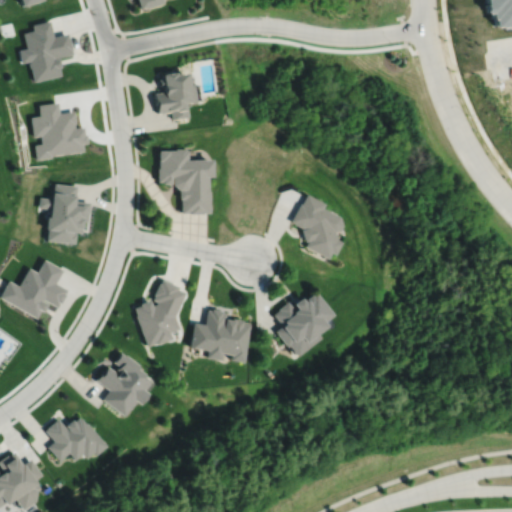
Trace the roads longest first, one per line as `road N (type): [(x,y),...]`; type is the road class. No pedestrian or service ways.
road 1 (residential): [(0,414),(66,355),(113,265),(125,179),(107,49)]
road 2 (residential): [(107,49),(238,24),(330,36),(426,27)]
road 3 (residential): [(511,206),(457,125),(423,0)]
road 4 (residential): [(511,469),(434,482),(359,511)]
road 5 (residential): [(369,511),(420,497),(511,489)]
road 6 (residential): [(121,234),(250,260)]
